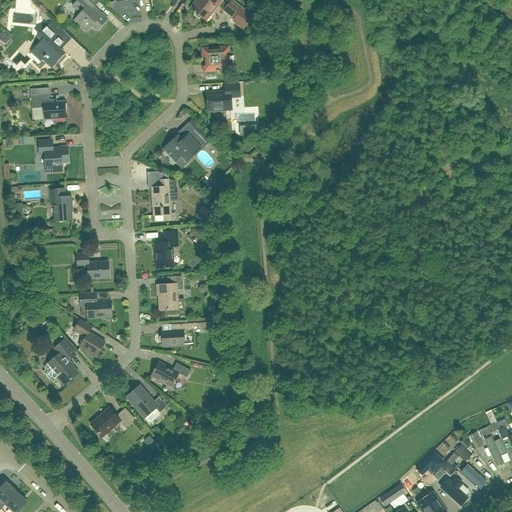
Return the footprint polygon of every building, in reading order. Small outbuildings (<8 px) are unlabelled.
[(98,1),(96,0),(80,0),(79,1),(78,0),(72,7),(80,14),(74,21),(86,32),(91,26),(96,31),(106,20),(93,7),(98,1)] [(222,1),(220,0),(198,0),(190,10),(195,14),(195,13),(205,21),(218,6),(223,10),(223,11),(234,19),(232,22),(243,30),(252,18),(231,0),(227,6),(221,1),(222,1)] [(62,31),(52,21),(50,24),(37,37),(42,41),(31,52),(31,53),(29,55),(38,63),(40,60),(40,61),(42,59),(51,67),(64,53),(60,50),(70,39),(62,31)] [(7,29),(0,35),(0,37),(7,45),(15,38),(7,29)] [(229,53),(229,46),(219,47),(219,50),(208,51),(208,48),(201,48),(202,58),(205,58),(205,66),(202,66),(203,73),(215,72),(215,70),(221,70),(221,72),(230,71),(230,64),(227,65),(226,53),(229,53)] [(9,57),(3,62),(11,70),(16,64),(9,57)] [(239,97),(239,85),(224,86),(225,92),(206,93),(207,111),(231,110),(230,97),(239,97)] [(44,108),(44,119),(42,120),(43,124),(44,126),(51,125),(53,124),(52,119),(65,118),(64,102),(49,103),(49,96),(30,97),(31,109),(44,108)] [(186,161),(188,163),(211,142),(197,127),(189,134),(182,141),(177,136),(163,150),(175,163),(181,157),(185,162),(186,161)] [(11,148),(11,139),(2,140),(3,149),(11,148)] [(52,148),(51,141),(38,142),(39,155),(44,154),(46,173),(61,172),(61,164),(68,163),(67,147),(52,148)] [(170,214),(169,201),(178,201),(177,189),(176,180),(159,181),(159,188),(151,188),(152,202),(153,202),(153,216),(164,215),(164,220),(174,220),(174,214),(170,214)] [(64,198),(64,190),(50,191),(51,205),(54,205),(55,221),(71,220),(70,208),(71,207),(70,197),(64,198)] [(195,216),(207,223),(213,213),(201,206),(195,216)] [(200,227),(200,226),(195,226),(195,229),(191,229),(192,236),(199,236),(199,239),(201,239),(201,244),(203,244),(202,227),(200,227)] [(177,246),(176,232),(163,233),(164,243),(154,244),(156,268),(173,267),(172,247),(177,246)] [(88,263),(88,254),(76,254),(76,268),(87,267),(88,279),(109,278),(108,262),(88,263)] [(176,310),(176,312),(185,311),(184,300),(176,300),(176,290),(182,289),(181,277),(169,277),(170,285),(157,286),(157,296),(159,296),(160,311),(176,310)] [(96,302),(96,293),(79,294),(80,306),(86,306),(87,319),(111,317),(110,301),(96,302)] [(92,328),(79,320),(73,330),(85,337),(79,347),(96,357),(105,343),(89,333),(92,328)] [(208,330),(207,323),(173,325),(174,331),(161,332),(162,346),(184,345),(183,331),(208,330)] [(75,355),(63,341),(54,349),(59,354),(47,364),(43,368),(45,370),(42,372),(49,379),(52,377),(54,379),(57,376),(58,377),(57,378),(64,385),(77,373),(67,362),(75,355)] [(172,370),(158,363),(151,376),(171,386),(178,373),(187,378),(190,371),(176,363),(172,370)] [(153,402),(139,385),(126,397),(145,419),(148,423),(151,423),(159,415),(159,413),(167,407),(159,398),(153,402)] [(116,417),(109,408),(90,425),(101,438),(119,422),(125,428),(134,420),(125,409),(116,417)] [(507,425),(504,420),(494,424),(497,429),(507,425)] [(497,430),(494,424),(488,427),(491,433),(497,430)] [(490,432),(488,427),(478,431),(480,437),(490,432)] [(483,444),(477,432),(468,436),(474,449),(483,444)] [(159,446),(150,436),(144,442),(152,451),(159,446)] [(506,466),(492,437),(484,441),(497,470),(506,466)] [(458,457),(453,453),(446,461),(451,465),(458,457)] [(483,467),(487,464),(481,456),(477,459),(483,467)] [(428,462),(422,467),(426,472),(432,466),(428,462)] [(463,466),(456,474),(475,490),(482,482),(463,466)] [(444,472),(440,468),(433,476),(437,480),(444,472)] [(206,477),(181,492),(185,499),(210,483),(206,477)] [(449,481),(441,489),(462,507),(469,499),(449,481)] [(0,488),(0,500),(5,505),(17,492),(6,482),(0,488)] [(17,511),(27,502),(17,492),(5,505),(12,511),(17,511)] [(389,495),(394,504),(398,502),(392,493),(389,495)] [(445,511),(434,494),(418,504),(422,511),(445,511)]
